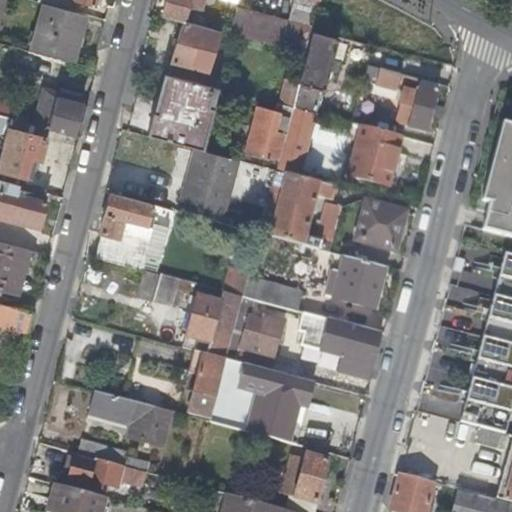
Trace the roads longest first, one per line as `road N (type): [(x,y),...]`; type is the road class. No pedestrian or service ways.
road 1 (residential): [(359,511),(497,28)]
road 2 (residential): [(141,0),(16,457)]
